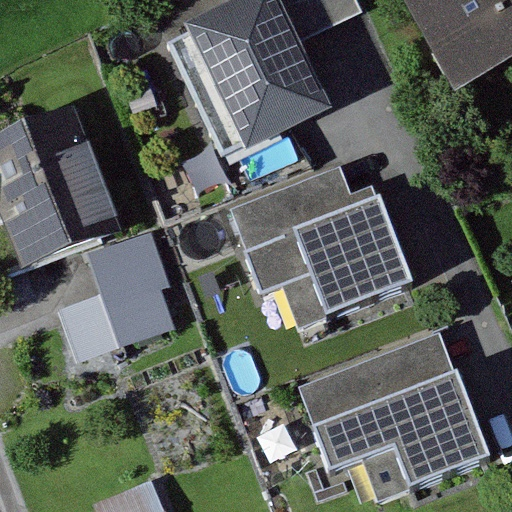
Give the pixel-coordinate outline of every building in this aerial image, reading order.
[(256,0),(243,6),(200,27),(261,156),(351,113),(318,42),(297,0),(256,0)] [(256,0),(297,0),(318,42),(368,18),(359,0),(240,0),(243,6),(256,0)] [(511,0),(417,0),(469,96),(511,73),(511,0)] [(138,234),(90,113),(0,148),(0,171),(40,272),(138,234)] [(398,202),(388,206),(382,189),(361,198),(350,171),(240,214),(272,297),(290,290),(308,338),(340,325),(432,290),(398,202)] [(151,238),(98,259),(134,351),(187,330),(151,238)] [(444,338),(308,393),(326,438),(343,478),(369,468),(386,510),(426,494),(496,466),(462,382),(444,338)] [(167,511),(154,478),(94,501),(97,511),(167,511)]
